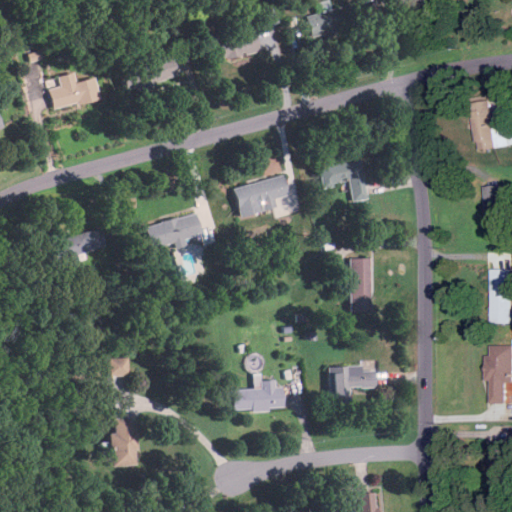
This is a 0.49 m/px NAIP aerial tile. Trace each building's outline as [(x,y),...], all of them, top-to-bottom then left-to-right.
[(395,0),(399,12),(438,2),(437,0),(395,0)] [(355,25),(350,3),(325,8),(325,9),(302,14),(307,35),(355,25)] [(256,51),(251,25),(203,34),(208,60),(256,51)] [(118,65),(121,87),(175,78),(171,56),(118,65)] [(53,75),(55,85),(45,87),(50,108),(97,98),(92,77),(72,81),(70,71),(53,75)] [(471,100),(479,149),(509,145),(506,125),(496,127),(491,97),(471,100)] [(315,164),(318,185),(346,180),(348,200),(363,198),(357,158),(315,164)] [(229,187),(236,216),(276,206),(274,200),(285,197),(280,174),(229,187)] [(505,183),(485,185),(491,237),(511,235),(505,183)] [(181,238),(199,234),(194,213),(142,223),(146,245),(170,240),(172,247),(183,245),(181,238)] [(50,258),(101,247),(97,228),(45,239),(50,258)] [(347,310),(367,310),(367,257),(347,257),(347,310)] [(511,268),(492,268),(492,322),(511,322),(511,268)] [(511,349),(492,349),(492,403),(511,403),(511,349)] [(103,357),(103,375),(125,375),(125,357),(103,357)] [(325,365),(326,403),(346,403),(346,387),(373,386),(372,364),(325,365)] [(229,409),(280,407),(279,386),(271,386),(271,379),(256,379),(256,373),(249,373),(250,388),(228,388),(229,409)] [(110,465),(133,464),(130,416),(107,417),(110,465)] [(511,496),(511,442),(493,442),(493,496),(511,496)] [(349,493),(349,511),(374,511),(374,491),(349,493)]
